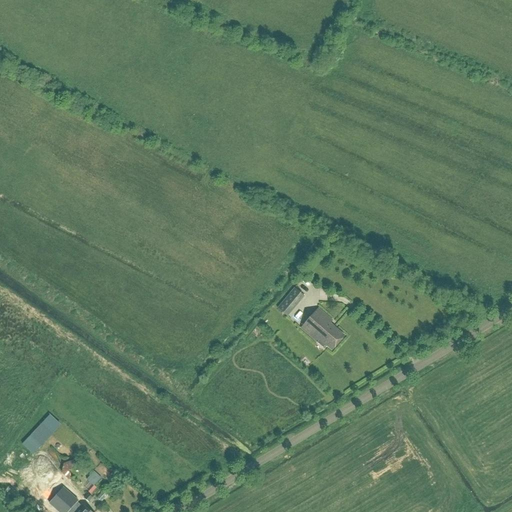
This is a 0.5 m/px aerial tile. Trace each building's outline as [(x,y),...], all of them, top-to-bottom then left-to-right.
[(277,308),(288,317),(304,297),(294,288),(277,308)] [(326,317),(326,316),(318,309),(301,329),(320,346),(323,342),(332,350),(344,337),(329,324),(332,321),(327,317),(327,318),(326,317)] [(33,455),(61,426),(50,415),(22,445),(33,455)] [(78,477),(80,468),(72,461),(63,464),(61,474),(69,480),(78,477)] [(90,511),(84,507),(83,508),(77,503),(78,501),(36,464),(22,479),(58,511),(90,511)] [(96,485),(102,478),(88,466),(80,475),(94,487),(96,485)] [(84,499),(89,503),(93,498),(88,494),(84,499)]
